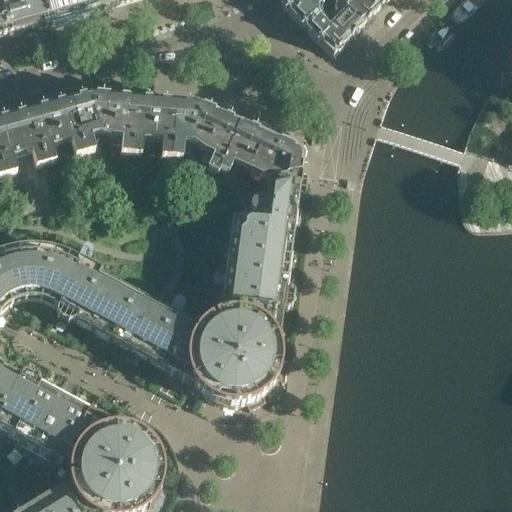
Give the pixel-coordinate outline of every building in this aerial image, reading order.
[(28,33),(18,0),(11,0),(11,1),(0,3),(0,13),(7,39),(28,33)] [(49,27),(41,0),(18,0),(28,33),(49,27)] [(69,22),(63,0),(41,0),(49,27),(69,22)] [(90,16),(85,0),(63,0),(69,22),(90,16)] [(110,10),(107,0),(85,0),(90,16),(110,10)] [(131,5),(129,0),(107,0),(110,10),(131,5)] [(319,0),(278,0),(282,11),(312,3),(319,1),(319,0)] [(376,17),(358,0),(335,0),(333,3),(334,4),(361,31),(376,17)] [(389,3),(386,0),(358,0),(376,17),(389,3)] [(465,0),(433,32),(448,47),(495,0),(465,0)] [(319,19),(320,10),(312,3),(282,11),(305,34),(320,19),(319,19)] [(332,60),(361,31),(334,4),(320,19),(305,34),(332,60)] [(98,132),(89,99),(70,105),(85,157),(95,155),(89,135),(98,132)] [(131,158),(135,103),(89,99),(98,132),(112,136),(122,137),(120,157),(131,158)] [(153,139),(156,105),(135,103),(131,158),(141,159),(142,138),(153,139)] [(85,157),(70,105),(51,110),(60,143),(70,141),(75,160),(85,157)] [(171,161),(176,107),(156,105),(153,139),(163,140),(161,161),(171,161)] [(193,143),(196,108),(176,107),(171,161),(181,162),(183,142),(193,143)] [(205,150),(219,119),(197,109),(196,108),(193,143),(205,150)] [(60,143),(51,110),(31,116),(46,169),(56,166),(50,146),(60,143)] [(46,169),(31,116),(0,124),(0,156),(6,180),(16,177),(11,157),(21,154),(30,152),(36,171),(46,169)] [(216,177),(218,174),(239,128),(219,119),(205,150),(201,159),(210,163),(206,173),(216,177)] [(249,170),(263,139),(239,128),(218,174),(227,178),(233,163),(249,170)] [(300,177),(302,161),(300,156),(300,155),(263,139),(249,170),(265,177),(267,184),(300,177)] [(149,511),(160,499),(163,477),(158,457),(145,441),(126,432),(112,432),(114,429),(39,389),(38,383),(27,377),(21,379),(19,383),(14,380),(5,374),(2,371),(0,368),(0,332),(5,323),(0,318),(1,317),(9,310),(12,308),(23,305),(27,304),(38,305),(41,306),(52,310),(57,313),(55,317),(57,323),(67,328),(73,326),(128,356),(125,362),(137,368),(140,362),(189,388),(186,394),(198,400),(199,397),(202,400),(205,402),(207,404),(210,405),(215,408),(218,409),(222,410),(225,411),(228,411),(231,411),(236,411),(241,411),(246,409),(249,415),(265,406),(263,401),(264,400),(267,397),(268,396),(270,394),(273,389),(274,388),(276,385),(277,382),(278,378),(279,375),(280,372),(280,368),(280,367),(280,365),(280,362),(280,359),(280,356),(279,351),(278,348),(276,343),(279,343),(282,315),(286,316),(291,312),(293,300),(289,295),(286,295),(299,198),(298,198),(299,190),(295,190),(276,194),(275,194),(273,195),(272,197),(271,198),(271,200),(271,201),(269,220),(261,219),(260,227),(243,225),(235,243),(225,317),(222,318),(219,319),(214,321),(221,335),(216,337),(209,323),(205,326),(202,328),(200,330),(191,326),(188,331),(174,324),(179,319),(182,312),(183,309),(182,307),(180,305),(177,304),(175,305),(173,307),(172,309),(158,302),(153,312),(97,282),(101,276),(82,266),(79,272),(73,268),(69,266),(64,264),(60,263),(55,261),(51,260),(48,259),(43,258),(39,258),(32,257),(26,257),(21,258),(17,258),(10,260),(5,261),(1,263),(0,262),(0,434),(21,446),(20,448),(50,464),(51,462),(62,468),(63,466),(69,469),(68,478),(84,477),(84,482),(68,483),(69,491),(63,495),(61,491),(26,511),(149,511)] [(78,210),(72,190),(53,195),(56,207),(58,215),(78,210)] [(166,199),(167,191),(153,193),(152,201),(166,199)] [(141,203),(142,194),(126,197),(125,205),(141,203)] [(125,205),(126,197),(111,199),(112,207),(125,205)] [(263,209),(263,208),(263,207),(261,205),(258,204),(256,205),(253,206),(250,205),(245,199),(241,202),(250,216),(252,218),(255,218),(258,217),(261,215),(263,212),(263,209)] [(100,209),(97,201),(83,203),(86,211),(100,209)] [(58,215),(56,207),(41,209),(43,217),(58,215)] [(32,219),(30,211),(15,213),(17,221),(32,219)] [(17,221),(15,213),(0,215),(2,223),(17,221)]
